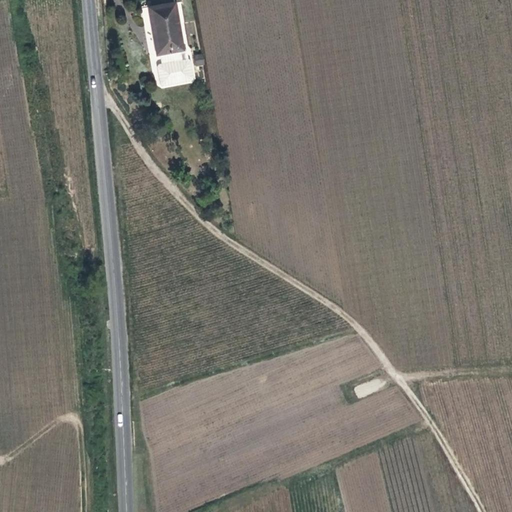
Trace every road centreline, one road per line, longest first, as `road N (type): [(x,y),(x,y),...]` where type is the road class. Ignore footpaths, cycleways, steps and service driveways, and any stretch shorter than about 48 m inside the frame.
road 1 (track): [(482,511),(445,446),(358,327),(210,228),(162,178),(95,80)]
road 2 (tertiary): [(89,0),(126,511)]
road 3 (track): [(0,463),(60,419),(76,420),(83,511)]
